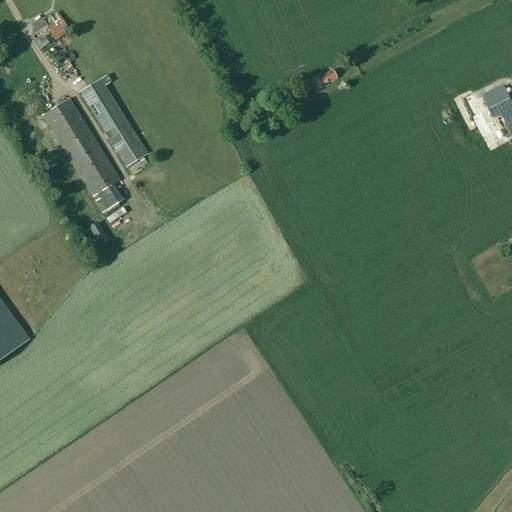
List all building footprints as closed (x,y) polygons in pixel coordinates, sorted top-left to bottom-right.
[(41,49),(56,40),(69,32),(57,10),(32,26),(33,35),(41,49)] [(66,45),(59,47),(61,53),(68,50),(66,45)] [(316,79),(320,86),(331,81),(331,82),(337,79),(332,70),(329,72),(316,79)] [(107,76),(80,93),(126,167),(147,154),(105,86),(111,82),(107,76)] [(74,90),(83,84),(79,78),(70,84),(74,90)] [(511,104),(503,86),(482,97),(492,119),(501,114),(507,127),(511,124),(511,104)] [(70,99),(42,116),(92,197),(102,213),(123,200),(113,184),(120,180),(70,99)] [(249,114),(253,120),(261,115),(258,109),(249,114)] [(124,232),(132,229),(123,207),(115,211),(124,232)] [(100,221),(93,225),(103,244),(110,239),(100,221)] [(0,359),(25,341),(0,305),(0,359)]
